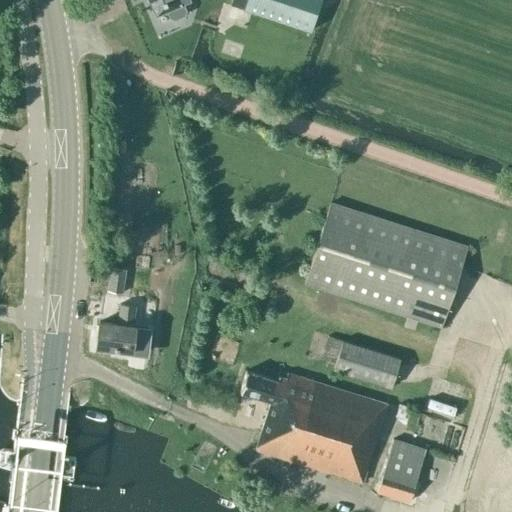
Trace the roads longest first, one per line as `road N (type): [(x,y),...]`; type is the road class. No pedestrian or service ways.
road 1 (unclassified): [(18,0),(36,144),(32,319),(57,322)]
road 2 (primary): [(57,322),(64,119),(47,0)]
road 3 (primary): [(35,511),(57,322)]
